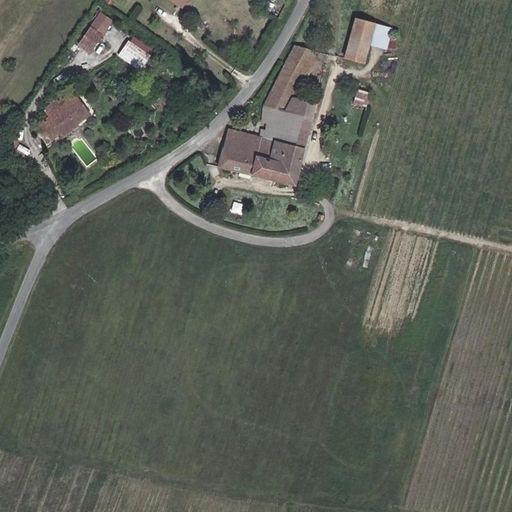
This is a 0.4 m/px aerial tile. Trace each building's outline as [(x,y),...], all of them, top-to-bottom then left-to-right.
[(78,41),(89,49),(110,20),(99,12),(78,41)] [(345,57),(362,62),(374,22),(357,17),(345,57)] [(123,54),(143,67),(153,51),(133,38),(123,54)] [(312,100),(294,95),(316,49),(292,43),(263,106),(258,137),(226,126),(219,165),(294,183),(312,100)] [(370,92),(357,89),(354,102),(366,105),(370,92)] [(79,125),(94,114),(78,92),(61,104),(54,96),(44,104),(50,112),(41,119),(51,133),(61,125),(63,127),(74,120),(79,125)] [(73,141),(84,132),(79,125),(74,120),(63,127),(73,141)]
